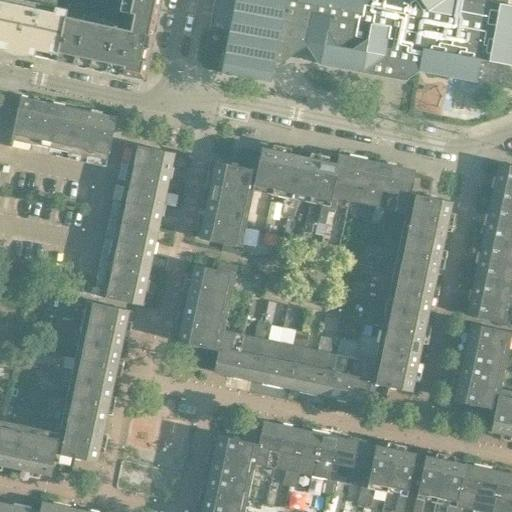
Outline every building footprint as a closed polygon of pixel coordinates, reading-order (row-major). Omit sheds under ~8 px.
[(0,0),(0,41),(6,43),(5,49),(7,50),(23,53),(26,54),(26,51),(27,48),(46,51),(55,53),(64,8),(55,6),(56,0),(6,0),(6,1),(0,0)] [(159,0),(116,0),(116,1),(121,2),(119,10),(133,13),(130,30),(152,35),(159,0)] [(213,0),(212,9),(209,26),(229,30),(221,73),(270,82),(274,61),(280,63),(306,45),(319,63),(362,72),(385,56),(387,44),(421,51),(418,70),(475,80),(479,59),(510,65),(511,54),(511,5),(507,5),(507,0),(213,0)] [(55,60),(89,67),(98,23),(65,16),(66,8),(64,8),(55,53),(56,54),(55,60)] [(152,35),(130,30),(98,23),(89,67),(138,78),(144,73),(152,35)] [(34,131),(40,101),(20,97),(9,146),(30,151),(34,131)] [(58,105),(40,101),(34,131),(30,151),(48,155),(52,135),(58,105)] [(76,109),(58,105),(52,135),(48,155),(66,158),(76,109)] [(96,113),(76,109),(66,158),(85,163),(96,113)] [(105,167),(116,117),(96,113),(85,163),(105,167)] [(125,143),(121,161),(170,172),(174,153),(125,143)] [(260,152),(257,170),(253,189),(284,196),(280,214),(287,215),(299,156),(291,154),(290,158),(287,158),(289,148),(275,145),(273,155),(260,152)] [(308,158),(299,156),(287,215),(293,217),(297,199),(321,204),(317,222),(325,224),(328,211),(326,211),(335,168),(336,164),(328,162),(328,167),(324,166),(326,156),(312,153),(310,163),(307,162),(308,158)] [(338,154),(336,164),(335,168),(326,211),(328,211),(334,212),(337,198),(349,200),(358,158),(338,154)] [(377,162),(358,158),(349,200),(361,203),(358,217),(365,219),(377,162)] [(170,172),(121,161),(117,181),(137,186),(166,192),(170,172)] [(209,188),(207,199),(249,208),(253,189),(257,170),(215,161),(212,174),(207,173),(204,186),(209,188)] [(395,166),(377,162),(365,219),(371,220),(374,206),(386,208),(395,166)] [(511,165),(498,163),(494,182),(511,186),(511,165)] [(415,170),(395,166),(386,208),(405,212),(410,193),(415,170)] [(166,192),(137,186),(117,181),(113,199),(133,204),(162,210),(166,192)] [(511,186),(494,182),(490,202),(511,206),(511,186)] [(452,202),(410,193),(405,212),(401,231),(444,240),(446,228),(451,229),(454,216),(449,215),(452,202)] [(162,210),(133,204),(113,199),(109,218),(129,222),(158,228),(162,210)] [(249,208),(207,199),(204,211),(199,210),(196,224),(201,225),(198,238),(203,239),(223,243),(221,251),(239,255),(249,208)] [(511,206),(490,202),(486,220),(511,225),(511,206)] [(158,228),(129,222),(109,218),(105,237),(125,241),(154,247),(158,228)] [(511,225),(486,220),(482,238),(511,245),(511,225)] [(265,224),(264,231),(274,233),(275,226),(265,224)] [(444,240),(401,231),(395,261),(377,257),(375,264),(436,277),(438,266),(443,267),(446,253),(441,252),(444,240)] [(154,247),(125,241),(105,237),(101,256),(121,260),(150,266),(154,247)] [(511,245),(482,238),(478,257),(508,263),(511,264),(511,245)] [(150,266),(121,260),(101,256),(97,275),(117,279),(146,285),(150,266)] [(511,264),(508,263),(478,257),(474,276),(504,282),(511,283),(511,264)] [(217,269),(197,265),(193,264),(190,277),(185,276),(182,290),(187,291),(185,303),(227,311),(237,265),(219,261),(217,269)] [(436,277),(375,264),(374,271),(392,275),(387,299),(369,295),(367,302),(428,315),(430,303),(435,304),(438,291),(433,289),(436,277)] [(146,285),(117,279),(97,275),(92,295),(142,305),(146,285)] [(511,283),(504,282),(474,276),(470,295),(511,303),(511,283)] [(511,303),(470,295),(466,315),(511,324),(511,303)] [(62,328),(60,335),(121,348),(123,336),(128,337),(131,324),(126,323),(129,310),(124,309),(68,297),(67,305),(85,308),(80,332),(62,328)] [(428,315),(367,302),(366,309),(384,313),(377,344),(420,353),(422,341),(427,342),(430,328),(425,327),(428,315)] [(177,341),(218,350),(223,330),(227,311),(185,303),(182,315),(177,314),(174,327),(179,329),(177,341)] [(254,336),(241,334),(232,376),(251,381),(263,323),(257,322),(254,336)] [(271,325),(263,323),(251,381),(270,385),(279,342),(268,339),(271,325)] [(511,332),(474,324),(469,323),(466,336),(461,335),(458,349),(464,350),(461,361),(503,370),(510,340),(511,340),(511,332)] [(241,334),(223,330),(218,350),(213,372),(232,376),(241,334)] [(292,344),(279,342),(270,385),(289,389),(301,331),(295,330),(292,344)] [(308,333),(301,331),(289,389),(308,392),(317,350),(305,347),(308,333)] [(121,348),(60,335),(59,342),(77,346),(72,370),(54,366),(52,372),(113,385),(115,374),(120,375),(123,361),(118,360),(121,348)] [(329,352),(317,350),(308,392),(327,397),(339,339),(332,338),(329,352)] [(346,341),(339,339),(327,397),(345,400),(354,358),(343,355),(346,341)] [(420,353),(377,344),(373,361),(374,361),(370,382),(411,391),(414,378),(419,379),(422,366),(417,365),(420,353)] [(373,362),(354,358),(345,400),(365,405),(370,382),(374,361),(373,361),(373,362)] [(453,400),(494,409),(495,409),(499,388),(503,370),(461,361),(459,373),(453,372),(450,386),(456,387),(453,400)] [(113,385),(52,372),(51,380),(69,384),(62,414),(105,423),(107,411),(112,413),(115,399),(110,398),(113,385)] [(511,391),(499,389),(499,388),(495,409),(494,409),(491,426),(503,429),(501,439),(511,441),(511,391)] [(0,464),(12,467),(25,407),(18,405),(14,423),(0,420),(0,464)] [(32,408),(25,407),(12,467),(24,469),(22,475),(36,478),(37,472),(50,475),(55,453),(55,452),(59,432),(58,432),(58,433),(28,426),(32,408)] [(105,423),(62,414),(58,432),(59,432),(55,452),(55,453),(96,462),(99,449),(104,450),(107,436),(102,435),(105,423)] [(211,461),(208,473),(251,481),(255,463),(273,467),(282,425),(276,424),(275,428),(262,426),(258,443),(217,434),(214,447),(209,446),(206,460),(211,461)] [(301,429),(282,425),(273,467),(285,470),(282,485),(289,486),(301,429)] [(320,433),(301,429),(289,486),(296,487),(299,473),(311,476),(320,433)] [(339,437),(320,433),(311,476),(323,478),(320,493),(327,494),(339,437)] [(357,441),(339,437),(327,494),(334,495),(337,481),(348,483),(357,441)] [(377,445),(357,441),(348,483),(360,486),(356,504),(364,506),(375,449),(376,450),(377,445)] [(389,442),(388,447),(377,445),(376,450),(375,449),(364,506),(370,507),(374,489),(398,494),(394,511),(402,511),(408,486),(413,487),(418,463),(413,462),(415,453),(402,450),(403,445),(389,442)] [(425,455),(424,460),(423,464),(418,463),(413,487),(418,488),(412,511),(420,511),(423,499),(447,505),(445,511),(452,511),(462,468),(461,468),(462,463),(451,460),(452,456),(439,453),(438,458),(425,455)] [(462,463),(461,468),(462,468),(452,511),(460,511),(461,508),(473,510),(482,467),(462,463)] [(491,511),(501,471),(487,469),(482,467),(473,510),(481,511),(491,511)] [(511,511),(511,509),(511,473),(501,471),(491,511),(511,511)] [(245,511),(244,511),(251,481),(208,473),(206,485),(201,484),(198,498),(203,499),(201,509),(213,511),(245,511)] [(41,501),(39,511),(59,511),(61,505),(41,501)] [(19,511),(20,507),(3,503),(0,511),(19,511)]
